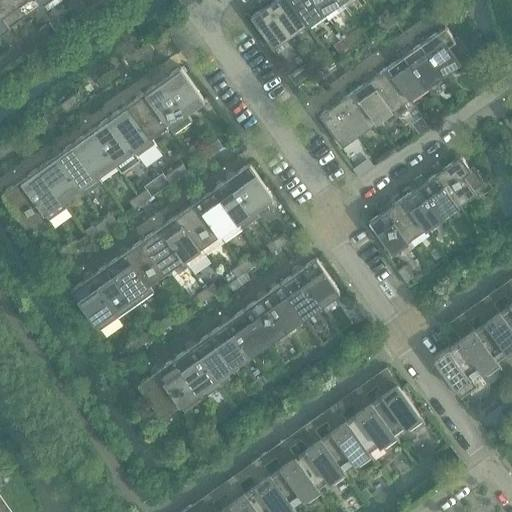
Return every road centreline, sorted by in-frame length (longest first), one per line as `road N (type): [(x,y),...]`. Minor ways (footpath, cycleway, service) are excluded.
road 1 (residential): [(164,511),(404,336)]
road 2 (residential): [(333,205),(199,14),(220,0)]
road 3 (residential): [(333,205),(511,76)]
road 4 (residential): [(495,461),(404,336)]
road 5 (residential): [(404,336),(331,231),(333,205)]
road 6 (residential): [(404,336),(511,262)]
